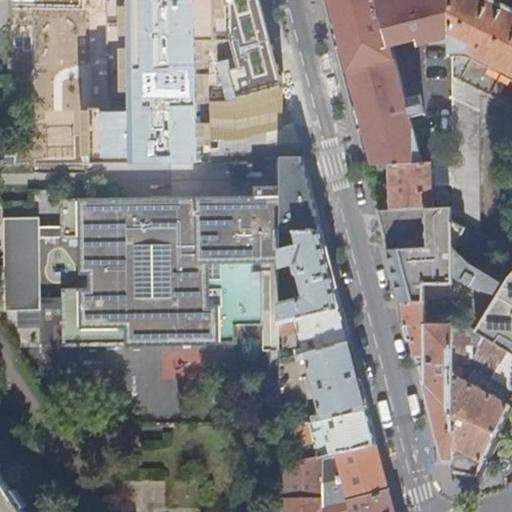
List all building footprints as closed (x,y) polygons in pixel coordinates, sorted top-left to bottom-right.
[(82,0),(63,0),(64,23),(82,23),(82,0)] [(134,0),(137,162),(203,160),(203,42),(266,42),(255,0),(134,0)] [(332,0),(375,166),(392,165),(412,164),(423,163),(393,47),(381,0),(332,0)] [(381,0),(393,47),(403,44),(410,42),(398,0),(381,0)] [(452,0),(398,0),(410,42),(422,38),(424,44),(432,42),(453,42),(452,2),(452,0)] [(454,205),(454,219),(480,233),(480,112),(479,111),(480,90),(511,106),(511,8),(495,0),(452,0),(452,2),(453,42),(454,205)] [(283,182),(283,199),(283,233),(299,233),(298,232),(322,231),(313,199),(302,156),(283,156),(283,182)] [(392,165),(394,209),(435,207),(435,206),(434,167),(441,167),(441,162),(423,163),(412,164),(392,165)] [(283,199),(75,199),(75,237),(82,237),(82,272),(91,272),(92,289),(64,289),(64,297),(41,297),(41,238),(64,238),(64,228),(39,228),(39,219),(7,219),(7,310),(66,310),(66,344),(223,343),(223,305),(210,306),(210,263),(283,262),(283,250),(283,233),(283,199)] [(75,237),(75,199),(64,199),(64,228),(64,238),(75,237)] [(454,274),(454,261),(454,236),(454,219),(454,205),(435,206),(435,207),(394,209),(378,210),(382,223),(397,281),(403,303),(425,303),(425,279),(454,279),(454,274)] [(283,302),(283,322),(283,323),(342,307),(330,262),(322,231),(298,232),(299,233),(301,245),(283,250),(283,262),(283,268),(296,265),(299,274),(303,276),(309,296),(283,302)] [(471,258),(454,236),(454,274),(497,301),(511,281),(471,258)] [(511,279),(511,281),(497,301),(478,330),(484,333),(511,351),(511,279)] [(425,303),(403,303),(411,335),(426,388),(426,381),(425,377),(425,321),(425,303)] [(342,307),(283,323),(283,337),(302,332),(306,348),(299,350),(300,355),(317,351),(343,344),(351,342),(347,327),(342,307)] [(455,463),(454,346),(454,321),(425,321),(425,377),(426,381),(426,388),(443,463),(455,463)] [(493,378),(511,389),(511,351),(484,333),(475,358),(496,372),(493,378)] [(359,375),(351,342),(343,344),(317,351),(300,355),(301,360),(309,359),(324,415),(316,417),(317,421),(324,420),(368,408),(359,375)] [(454,346),(455,463),(454,471),(476,476),(507,412),(510,405),(462,379),(462,364),(471,364),(471,346),(454,346)] [(374,430),(368,408),(324,420),(317,421),(318,427),(326,425),(330,441),(317,444),(321,457),(322,457),(325,457),(338,453),(378,444),(374,430)] [(318,427),(317,421),(311,422),(317,444),(330,441),(326,425),(318,427)] [(311,422),(283,429),(282,452),(317,444),(311,422)] [(395,511),(394,505),(390,491),(378,444),(338,453),(325,457),(325,499),(325,511),(395,511)] [(325,457),(322,457),(282,466),(282,500),(325,499),(325,457)] [(0,511),(25,511),(0,472),(0,511)] [(325,511),(325,499),(282,500),(282,511),(325,511)]
